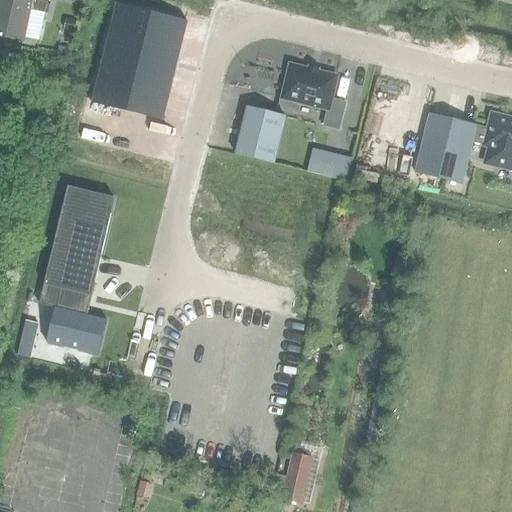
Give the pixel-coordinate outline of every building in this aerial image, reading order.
[(44,13),(46,0),(0,0),(0,36),(2,37),(2,36),(23,41),(29,10),(44,13)] [(116,4),(91,104),(162,122),(187,22),(116,4)] [(289,66),(281,99),(327,110),(323,127),(338,130),(345,103),(330,100),(336,77),(289,66)] [(285,118),(246,108),(235,154),(273,164),(285,118)] [(429,114),(414,173),(462,185),(472,143),(489,147),(485,163),(511,169),(511,120),(491,115),(488,129),(476,127),(476,126),(429,114)] [(353,179),(357,156),(318,148),(313,172),(353,179)] [(106,322),(107,321),(87,316),(117,199),(69,187),(40,304),(56,308),(48,343),(98,356),(98,354),(105,322),(106,322)] [(281,500),(302,505),(312,458),(292,453),(281,500)]
